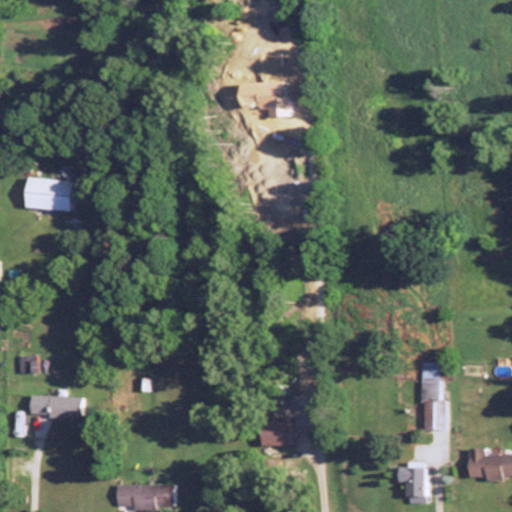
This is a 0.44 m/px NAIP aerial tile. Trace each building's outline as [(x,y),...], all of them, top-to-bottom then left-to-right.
[(74,211),(76,179),(24,176),(22,207),(74,211)] [(421,428),(447,428),(447,399),(440,399),(439,361),(421,361),(421,428)] [(458,375),(480,375),(480,361),(458,361),(458,375)] [(27,414),(81,416),(82,396),(28,394),(27,414)] [(291,421),(263,421),(263,470),(291,470),(291,421)] [(511,451),(485,452),(485,446),(466,447),(467,478),(511,476),(511,451)] [(422,465),(395,465),(395,481),(404,481),(404,501),(422,501),(422,465)] [(172,508),(172,484),(115,484),(115,508),(172,508)]
